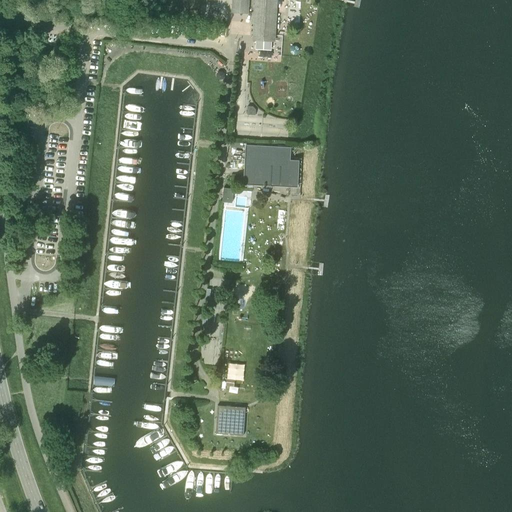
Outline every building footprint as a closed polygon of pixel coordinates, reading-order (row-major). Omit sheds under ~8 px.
[(233,0),(232,12),(248,13),(248,0),(233,0)] [(255,0),(254,39),(274,41),(276,0),(255,0)] [(275,125),(275,136),(289,137),(290,125),(275,125)] [(267,185),(289,186),(291,158),(281,157),(275,157),(276,146),(246,144),(244,184),(265,185),(265,186),(266,186),(267,185)] [(222,202),(232,203),(234,189),(224,188),(222,202)] [(215,433),(243,436),(245,408),(217,405),(215,433)]
